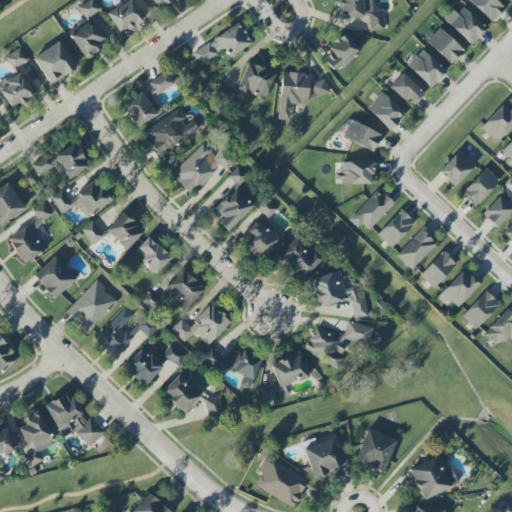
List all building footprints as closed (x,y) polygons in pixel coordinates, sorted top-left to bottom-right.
[(99,9),(93,0),(89,0),(78,8),(85,18),(99,9)] [(118,35),(143,21),(131,0),(130,0),(106,13),(118,35)] [(172,0),(150,0),(156,10),(173,0),(172,0)] [(384,30),(382,11),(372,12),(370,0),(337,0),(340,19),(368,16),(370,31),(384,30)] [(467,0),(491,23),(505,8),(495,0),(467,0)] [(456,14),(451,9),(442,19),(470,45),(486,29),(463,7),(456,14)] [(95,43),(103,39),(93,21),(69,34),(83,59),(99,51),(95,43)] [(251,44),(238,23),(191,52),(199,65),(224,49),(229,57),(251,44)] [(425,40),(450,65),(463,52),(439,27),(425,40)] [(359,50),(345,34),(320,56),(335,72),(359,50)] [(75,67),(58,41),(32,58),(49,84),(75,67)] [(27,59),(19,48),(5,57),(12,69),(27,59)] [(430,88),(446,72),(421,49),(406,66),(430,88)] [(264,99),(274,73),(247,63),(237,88),(264,99)] [(0,84),(0,90),(11,108),(34,95),(20,72),(0,84)] [(278,119),(290,120),(291,104),(307,104),(309,74),(281,72),(278,119)] [(389,86),(411,107),(423,93),(401,73),(389,86)] [(160,114),(151,97),(172,87),(166,76),(120,101),(134,128),(160,114)] [(307,101),(324,102),(325,85),(308,85),(307,101)] [(405,114),(381,92),(365,108),(390,131),(405,114)] [(511,125),(511,112),(502,104),(480,127),(496,142),(511,125)] [(159,159),(197,130),(178,106),(141,134),(159,159)] [(381,135),(350,120),(342,138),(373,152),(381,135)] [(511,138),(500,151),(511,162),(511,138)] [(88,167),(74,141),(31,165),(37,176),(56,165),(64,181),(88,167)] [(170,174),(187,192),(192,187),(195,191),(221,167),(224,171),(232,164),(220,150),(214,155),(203,143),(170,174)] [(476,163),(460,148),(437,172),(453,187),(476,163)] [(373,161),(340,162),(340,172),(334,172),(335,184),(373,183),(373,161)] [(247,176),(236,166),(227,176),(238,186),(247,176)] [(461,191),(474,205),(499,182),(485,168),(461,191)] [(61,189),(49,198),(61,214),(76,204),(86,219),(113,199),(104,187),(98,191),(91,182),(68,198),(61,189)] [(0,222),(23,211),(9,183),(0,187),(0,222)] [(496,227),(511,209),(511,192),(506,187),(481,214),(496,227)] [(213,209),(221,216),(216,221),(227,232),(252,205),(233,188),(213,209)] [(393,204),(377,189),(348,220),(356,228),(361,223),(368,230),(393,204)] [(31,210),(39,223),(52,215),(43,202),(31,210)] [(283,233),(268,218),(276,209),(269,202),(234,238),(257,260),(283,233)] [(414,222),(400,209),(375,234),(390,248),(414,222)] [(125,250),(141,233),(138,230),(135,224),(123,213),(109,222),(110,223),(105,230),(98,219),(94,224),(90,220),(81,230),(91,245),(100,240),(107,232),(116,241),(119,244),(125,250)] [(23,264),(47,247),(25,216),(1,233),(23,264)] [(511,222),(501,233),(511,243),(511,222)] [(410,270),(435,244),(420,229),(395,255),(410,270)] [(274,255),(301,280),(320,259),(293,234),(274,255)] [(170,258),(147,236),(133,252),(157,273),(170,258)] [(455,264),(441,251),(418,275),(432,288),(455,264)] [(75,279),(53,255),(32,276),(54,299),(75,279)] [(160,287),(182,311),(203,291),(181,267),(160,287)] [(478,284),(462,269),(438,295),(454,310),(478,284)] [(320,307),(325,306),(348,297),(351,303),(352,318),(368,317),(367,302),(365,297),(357,298),(353,287),(344,291),(341,282),(340,276),(338,270),(331,273),(326,273),(310,279),(310,283),(320,307)] [(65,312),(87,333),(117,301),(95,280),(65,312)] [(152,309),(160,299),(148,290),(140,300),(152,309)] [(499,304),(484,290),(460,316),(474,329),(499,304)] [(229,322),(210,304),(189,327),(180,319),(170,330),(184,342),(194,331),(208,345),(229,322)] [(93,338),(112,358),(134,337),(123,326),(134,316),(126,307),(93,338)] [(511,334),(511,315),(505,309),(482,334),(498,349),(511,334)] [(372,328),(346,320),(341,336),(312,328),(304,356),(339,366),(346,341),(367,347),(372,328)] [(186,355),(169,345),(162,357),(179,367),(186,355)] [(244,375),(240,385),(249,389),(262,359),(236,347),(228,367),(244,375)] [(144,386),(161,368),(140,348),(123,366),(144,386)] [(210,348),(202,359),(216,371),(225,360),(210,348)] [(270,365),(278,388),(307,378),(299,355),(270,365)] [(160,393),(184,414),(196,400),(215,417),(222,410),(217,405),(218,403),(189,378),(186,381),(177,374),(160,393)] [(273,386),(260,386),(260,400),(273,400),(273,386)] [(44,406),(62,438),(76,430),(85,446),(102,436),(92,418),(85,422),(68,392),(44,406)] [(27,469),(43,462),(38,451),(54,444),(39,410),(21,418),(24,425),(18,428),(29,452),(21,456),(27,469)] [(382,473),(396,441),(367,429),(353,461),(382,473)] [(312,478),(349,466),(344,450),(337,452),(332,439),(303,448),(312,478)] [(422,500),(458,483),(450,467),(442,471),(435,456),(408,469),(422,500)] [(254,485),(291,508),(307,481),(273,461),(270,465),(263,460),(257,471),(261,473),(254,485)] [(169,511),(148,492),(129,511),(169,511)]
